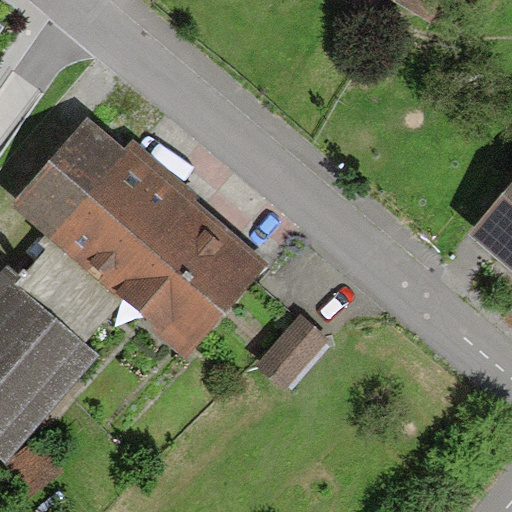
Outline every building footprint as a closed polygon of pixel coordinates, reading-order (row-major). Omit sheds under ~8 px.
[(391,0),(418,16),(427,0),(391,0)] [(185,357),(258,270),(86,125),(14,210),(53,242),(15,286),(2,276),(0,278),(0,458),(3,461),(90,358),(78,348),(118,301),(185,357)] [(511,186),(471,237),(511,269),(511,186)] [(321,338),(295,316),(257,362),(283,384),(321,338)] [(56,475),(33,443),(0,465),(0,486),(13,505),(56,475)]
